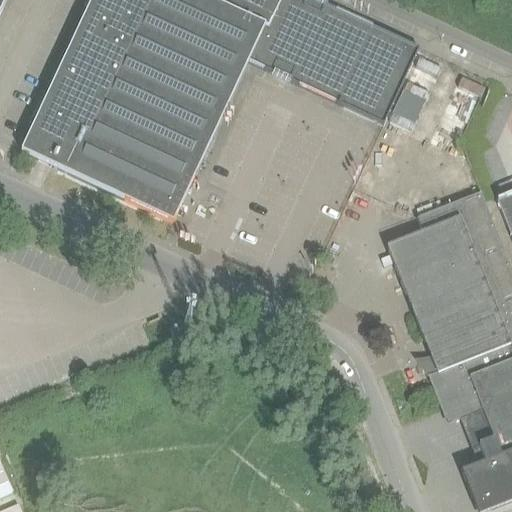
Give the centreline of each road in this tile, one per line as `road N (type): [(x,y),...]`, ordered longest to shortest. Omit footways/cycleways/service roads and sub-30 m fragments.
road 1 (unclassified): [(411,511),(348,354),(0,189)]
road 2 (unclassified): [(374,0),(511,63)]
